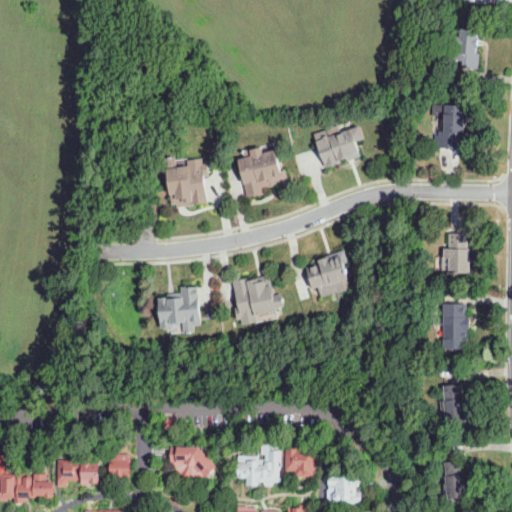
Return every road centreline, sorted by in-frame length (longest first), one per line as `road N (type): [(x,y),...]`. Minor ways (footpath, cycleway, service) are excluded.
road 1 (residential): [(403,511),(380,455),(323,411),(291,404),(0,412)]
road 2 (residential): [(103,250),(246,238),(392,190),(511,192)]
